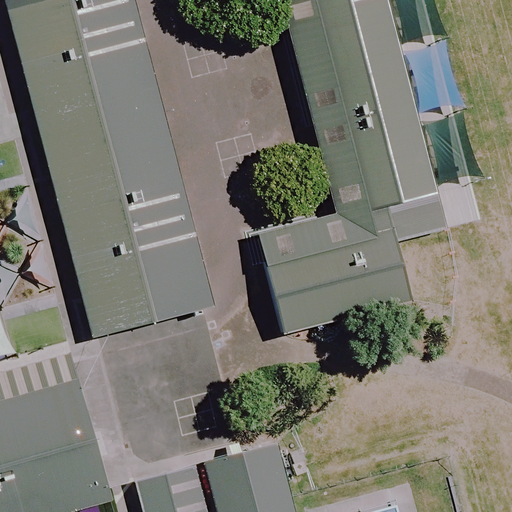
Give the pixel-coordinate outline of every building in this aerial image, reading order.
[(191,324),(103,0),(0,0),(0,153),(55,360),(191,324)] [(395,0),(293,0),(355,229),(450,204),(395,0)] [(354,237),(234,269),(257,357),(378,325),(354,237)] [(87,511),(46,357),(0,369),(0,511),(87,511)] [(247,511),(234,461),(171,477),(180,511),(247,511)] [(180,511),(171,477),(106,495),(110,511),(180,511)]
